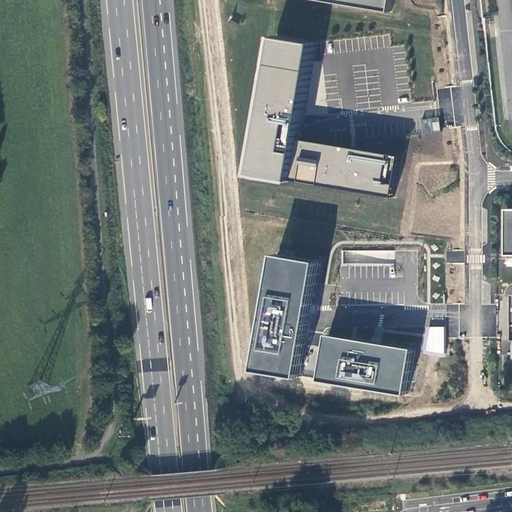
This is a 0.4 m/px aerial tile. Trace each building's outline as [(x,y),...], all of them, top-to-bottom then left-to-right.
[(325,0),(392,11),(393,0),(325,0)] [(274,34),(252,176),(395,199),(402,159),(298,141),(318,40),(274,34)] [(420,120),(422,133),(440,131),(438,117),(420,120)] [(281,253),(258,370),(299,378),(312,308),(321,261),(281,253)] [(427,326),(426,354),(444,355),(445,327),(427,326)] [(326,336),(318,382),(404,397),(410,352),(326,336)]
